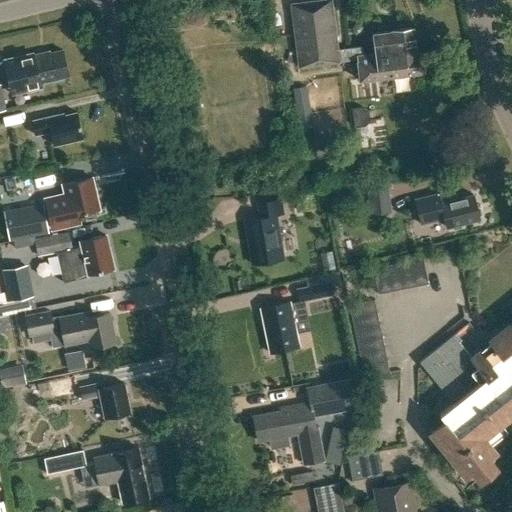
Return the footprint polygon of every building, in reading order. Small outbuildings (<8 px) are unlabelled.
[(357,59),(359,81),(423,72),(427,69),(425,55),(416,53),(413,27),(392,30),(392,31),(373,34),(375,53),(363,55),(362,48),(337,51),(331,0),(324,0),(291,4),(299,67),(339,62),(339,61),(357,59)] [(40,83),(68,76),(62,50),(49,53),(48,48),(17,56),(16,53),(4,56),(9,81),(20,78),(23,88),(40,84),(40,83)] [(352,110),(354,128),(365,127),(369,123),(368,111),(361,109),(352,110)] [(32,121),(35,135),(50,131),(53,145),(83,138),(77,112),(65,115),(65,113),(32,121)] [(62,185),(65,195),(45,200),(51,229),(77,223),(76,215),(100,210),(92,178),(62,185)] [(390,214),(387,185),(357,189),(359,209),(368,208),(369,216),(390,214)] [(414,199),(421,224),(445,218),(447,228),(452,226),(454,228),(460,227),(461,224),(479,219),(478,216),(481,213),(479,208),(476,206),(473,194),(451,200),(450,195),(444,192),(414,199)] [(283,213),(281,199),(257,203),(260,217),(246,220),(253,263),(284,258),(277,214),(283,213)] [(44,209),(20,214),(25,237),(48,232),(44,209)] [(72,248),(67,231),(34,238),(37,255),(72,248)] [(97,272),(113,269),(106,236),(81,241),(82,247),(56,253),(63,283),(98,274),(97,272)] [(374,270),(379,295),(429,285),(424,260),(374,270)] [(24,265),(3,270),(9,301),(31,297),(24,265)] [(299,301),(333,294),(330,281),(296,289),(299,301)] [(358,291),(367,297),(372,290),(362,284),(358,291)] [(293,301),(263,307),(273,352),(303,346),(293,301)] [(389,373),(374,301),(348,306),(362,378),(389,373)] [(23,317),(28,339),(53,333),(48,311),(23,317)] [(109,313),(89,317),(88,312),(59,318),(64,345),(88,341),(89,348),(115,343),(109,313)] [(490,447),(508,432),(500,422),(511,412),(511,322),(493,338),(496,341),(479,355),(478,354),(472,358),(453,334),(420,361),(456,406),(447,413),(450,418),(433,431),(468,474),(475,468),(481,476),(493,466),(487,458),(494,453),(490,447)] [(0,391),(26,386),(21,367),(0,371),(0,391)] [(52,380),(54,394),(76,389),(72,376),(52,380)] [(268,413),(257,416),(261,441),(273,438),(275,447),(292,444),(290,435),(301,433),(307,463),(327,459),(321,428),(319,429),(316,415),(358,408),(352,379),(310,387),(313,402),(289,406),(289,409),(268,413)] [(81,400),(100,396),(104,418),(130,413),(124,383),(102,388),(101,383),(79,387),(81,400)] [(328,452),(342,455),(347,430),(334,427),(328,452)] [(119,484),(123,505),(150,500),(139,449),(93,458),(99,488),(119,484)] [(383,474),(379,450),(348,455),(352,479),(383,474)] [(44,461),(47,476),(87,468),(84,452),(44,461)] [(376,488),(380,511),(414,511),(410,482),(376,488)] [(344,511),(339,483),(314,488),(319,511),(344,511)]
